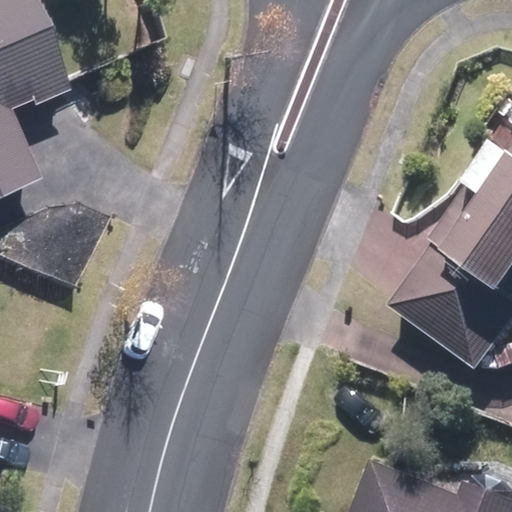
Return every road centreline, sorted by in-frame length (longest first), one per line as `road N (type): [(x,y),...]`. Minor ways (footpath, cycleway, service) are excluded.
road 1 (residential): [(387,0),(315,159),(238,249)]
road 2 (residential): [(238,249),(191,365),(150,511)]
road 3 (residential): [(238,249),(254,136),(290,0)]
